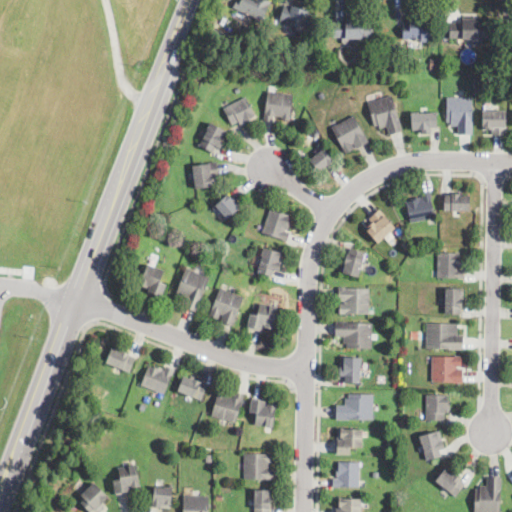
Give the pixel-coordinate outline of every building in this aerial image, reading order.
[(266,0),(271,2),(261,22),(238,11),(236,10),(240,0),(266,0)] [(311,23),(310,28),(286,22),(291,4),(312,10),(310,20),(312,21),(311,23)] [(431,22),(431,33),(431,39),(403,39),(403,24),(410,24),(410,18),(422,18),(422,22),(431,22)] [(479,18),(479,24),(488,24),(488,39),(450,39),(450,38),(450,23),(462,23),(462,18),(479,18)] [(371,22),(371,32),(371,38),(362,37),(362,39),(345,38),(345,35),(339,35),(340,26),(345,27),(346,19),(363,20),(363,22),(371,22)] [(438,69),(430,69),(430,60),(438,60),(438,69)] [(293,103),(291,118),(290,121),(281,120),(281,117),(274,116),(273,121),(264,119),(266,103),(268,91),(294,95),(293,103)] [(401,123),(402,126),(403,131),(390,135),(387,126),(379,128),(378,124),(374,125),(371,113),(368,103),(392,95),(401,123)] [(254,119),(246,123),(244,124),(243,122),(239,123),(239,122),(233,124),(225,109),(244,98),(246,97),(246,98),(256,117),(254,119)] [(473,122),(473,125),(473,135),(458,135),(458,126),(451,126),(451,122),(447,122),(447,102),(447,97),(473,97),(473,122)] [(506,125),(506,128),(505,128),(505,135),(492,135),(492,129),(483,129),(483,111),(506,111),(506,125)] [(420,114),(420,115),(436,113),(437,126),(431,127),(432,134),(423,135),(422,129),(412,130),(410,113),(420,112),(420,114)] [(368,143),(364,145),(357,149),(354,143),(351,144),(353,148),(345,153),(331,127),(353,116),(353,115),(368,143)] [(225,143),(222,148),(221,150),(216,147),(213,152),(199,145),(211,123),(228,132),(223,142),(225,143)] [(332,166),(329,168),(328,167),(320,172),(310,159),(325,148),(336,163),(332,166)] [(196,188),(195,188),(193,164),(218,161),(220,176),(217,176),(218,186),(196,188)] [(431,196),(431,197),(436,217),(410,223),(406,202),(412,201),(412,199),(420,197),(421,198),(422,198),(421,193),(430,192),(431,196)] [(228,218),(228,219),(216,206),(230,193),(242,206),(228,218)] [(460,194),(460,195),(470,195),(470,210),(444,210),(444,194),(460,194)] [(200,209),(196,213),(191,208),(195,204),(200,209)] [(292,222),(289,231),(286,230),(285,231),(290,233),(287,241),(262,232),(271,208),(292,216),(290,222),(292,222)] [(384,237),(378,243),(367,231),(368,229),(366,227),(372,222),(369,219),(378,211),(380,209),(396,226),(384,237)] [(412,247),(406,252),(401,245),(406,240),(412,247)] [(281,267),(281,269),(281,270),(274,269),(272,276),(259,273),(263,256),(262,255),(264,250),(264,248),(265,248),(283,253),(280,262),(283,263),(281,267)] [(363,261),(361,267),(359,277),(340,272),(343,260),(347,261),(350,249),(365,253),(363,261)] [(462,267),(459,267),(459,269),(464,270),(464,278),(437,277),(438,252),(460,253),(460,258),(462,258),(462,267)] [(167,286),(165,290),(162,299),(150,295),(152,287),(149,286),(148,288),(140,285),(148,264),(165,271),(160,283),(167,286)] [(205,288),(196,312),(183,307),(186,301),(175,297),(186,269),(209,278),(205,288)] [(369,289),(369,307),(369,313),(339,313),(339,304),(345,303),(345,302),(339,302),(339,289),(339,287),(345,287),(345,288),(369,289)] [(238,313),(236,318),(233,326),(220,321),(222,315),(220,315),(218,319),(210,315),(219,291),(220,288),(244,298),(238,313)] [(465,306),(464,307),(462,306),(461,313),(445,313),(446,288),(465,289),(465,306)] [(278,307),(274,328),(264,326),(265,325),(264,324),(262,331),(247,328),(250,314),(258,315),(261,303),(278,307)] [(372,340),(372,349),(347,348),(347,343),(343,343),(343,336),(335,336),(336,322),(371,323),(373,323),(372,340)] [(463,348),(463,349),(426,348),(426,340),(426,323),(458,323),(457,335),(464,335),(463,348)] [(112,348),(121,351),(121,350),(129,353),(129,355),(136,358),(131,372),(121,368),(107,363),(112,348)] [(462,366),(459,366),(456,366),(456,369),(463,369),(463,382),(461,382),(432,382),(432,356),(462,356),(462,366)] [(363,359),(363,365),(362,365),(361,375),(360,375),(360,383),(346,382),(346,376),(340,376),(340,367),(344,367),(344,364),(340,364),(341,357),(362,358),(363,359)] [(150,366),(155,368),(156,366),(163,369),(163,370),(164,371),(166,366),(175,370),(173,376),(172,376),(164,394),(158,392),(142,385),(150,366)] [(207,387),(201,400),(178,391),(184,376),(202,383),(202,384),(207,386),(207,387)] [(226,395),(233,397),(235,392),(244,394),(236,423),(212,416),(219,391),(226,394),(226,395)] [(373,419),(336,419),(336,406),(345,406),(345,398),(349,398),(349,394),(373,394),(373,419)] [(451,401),(451,409),(448,409),(448,413),(444,413),(444,420),(442,421),(426,420),(427,394),(449,395),(449,401),(451,401)] [(277,403),(273,428),(256,426),(258,413),(250,412),(252,400),(277,403)] [(147,404),(144,410),(139,408),(142,402),(147,404)] [(364,430),(364,437),(362,437),(362,448),(350,448),(350,455),(335,454),(336,440),(337,440),(337,430),(364,430)] [(441,439),(441,440),(445,439),(447,447),(440,449),(442,456),(427,460),(422,444),(421,444),(419,436),(439,431),(441,439)] [(272,453),(272,462),(269,462),(269,471),(274,471),(274,480),(267,480),(267,479),(244,479),(245,454),(268,454),(268,453),(272,453)] [(360,463),(359,481),(359,487),(333,486),(333,480),(333,479),(338,479),(338,477),(336,477),(337,468),(339,468),(339,462),(360,463)] [(140,482),(140,485),(141,486),(131,488),(131,485),(129,485),(130,491),(116,494),(115,489),(113,481),(121,479),(119,468),(137,465),(140,482)] [(452,475),(453,475),(454,473),(461,478),(459,481),(464,484),(455,496),(436,481),(445,469),(452,475)] [(501,482),(501,487),(499,511),(473,511),(475,489),(479,489),(479,486),(486,486),(487,477),(502,478),(501,482)] [(100,511),(90,511),(81,503),(85,499),(82,495),(94,483),(95,484),(109,498),(102,505),(104,508),(100,511)] [(174,487),(173,496),(171,509),(152,506),(155,486),(164,488),(165,486),(174,487)] [(272,509),(270,509),(270,511),(254,511),(255,490),(270,490),(271,490),(271,500),(273,500),(272,509)] [(184,496),(184,497),(208,497),(208,511),(183,511),(183,503),(184,496)] [(362,507),(361,511),(334,511),(335,510),(339,510),(340,498),(362,499),(362,507)]
